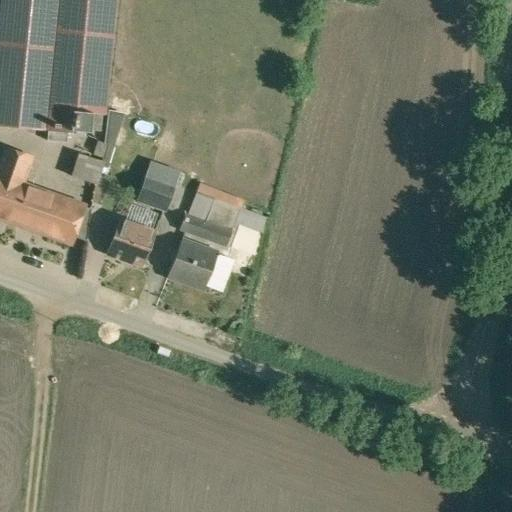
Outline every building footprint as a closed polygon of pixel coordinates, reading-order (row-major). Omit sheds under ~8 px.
[(116,0),(0,0),(0,123),(49,128),(48,140),(68,142),(69,131),(96,133),(98,109),(107,109),(116,0)] [(125,118),(109,112),(94,156),(110,161),(125,118)] [(35,157),(4,146),(0,158),(0,218),(73,244),(75,237),(86,205),(26,183),(35,157)] [(75,177),(101,183),(107,160),(81,153),(75,177)] [(174,188),(144,178),(135,205),(164,215),(174,188)] [(244,209),(195,192),(181,230),(230,247),(244,209)] [(92,207),(86,205),(75,237),(88,241),(92,207)] [(153,236),(116,223),(104,257),(141,270),(153,236)] [(165,276),(206,291),(221,251),(180,236),(165,276)]
